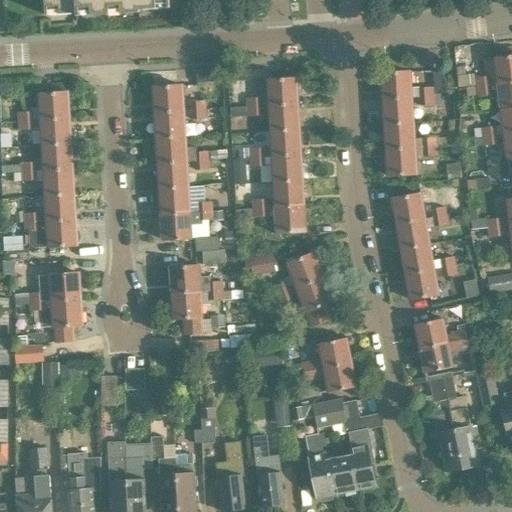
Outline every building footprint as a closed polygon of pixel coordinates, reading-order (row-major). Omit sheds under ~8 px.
[(43,0),(45,15),(76,13),(76,16),(109,14),(108,5),(119,4),(120,13),(139,12),(139,9),(170,7),(169,0),(43,0)] [(474,74),(457,76),(458,87),(459,87),(511,80),(511,56),(494,58),(485,59),(487,71),(487,76),(474,78),(474,74)] [(251,81),(251,70),(230,71),(231,82),(251,81)] [(218,82),(217,71),(196,72),(197,83),(218,82)] [(381,73),(382,99),(411,97),(419,97),(434,96),(434,94),(445,93),(444,72),(433,72),(434,87),(419,88),(419,87),(411,88),(410,72),(381,73)] [(246,99),(246,107),(297,104),(296,78),(267,80),(268,93),(259,94),(260,98),(246,99)] [(499,97),(500,109),(511,107),(511,80),(459,87),(460,99),(476,97),(476,95),(489,94),(490,99),(499,97)] [(0,84),(0,86),(1,95),(22,94),(22,84),(0,84)] [(153,87),(155,112),(183,111),(182,85),(153,87)] [(41,111),(18,113),(18,121),(33,120),(42,119),(67,117),(65,92),(40,94),(41,111)] [(419,97),(419,105),(435,105),(434,96),(419,97)] [(411,97),(382,99),(384,124),(413,123),(411,97)] [(191,110),(206,109),(206,101),(191,102),(191,110)] [(270,119),(270,131),(299,129),(297,104),(246,107),(247,116),(261,116),(261,119),(270,119)] [(475,138),(482,137),(496,136),(504,135),(511,133),(511,107),(500,109),(503,125),(474,129),(475,138)] [(207,119),(206,109),(191,110),(183,111),(155,112),(156,138),(185,136),(184,123),(194,122),(193,119),(207,119)] [(33,120),(18,121),(19,130),(42,128),(43,145),(69,143),(67,117),(42,119),(33,120)] [(384,124),(386,150),(415,148),(414,147),(413,123),(384,124)] [(270,131),(272,157),(301,155),(299,129),(270,131)] [(11,134),(0,134),(0,147),(11,148),(11,134)] [(193,147),(185,147),(185,136),(156,138),(158,163),(186,162),(194,161),(194,152),(193,147)] [(497,145),(496,136),(482,137),(483,146),(497,145)] [(422,138),(422,147),(422,148),(437,147),(437,138),(422,138)] [(21,163),(21,172),(70,168),(69,143),(43,145),(44,161),(35,162),(21,163)] [(415,148),(386,150),(387,176),(416,174),(415,156),(438,156),(437,147),(422,148),(422,147),(414,147),(415,148)] [(239,159),(249,158),(248,148),(239,148),(239,159)] [(249,149),(249,158),(264,157),(263,148),(249,149)] [(194,152),(194,161),(209,160),(209,152),(194,152)] [(272,157),(274,182),(302,180),(301,155),(272,157)] [(264,157),(249,158),(250,167),(264,166),(264,157)] [(209,160),(194,161),(195,170),(210,169),(209,160)] [(158,163),(159,189),(188,187),(186,162),(158,163)] [(446,164),(447,178),(462,177),(460,163),(446,164)] [(46,181),(47,195),(72,194),(70,168),(21,172),(22,180),(35,180),(35,182),(46,181)] [(234,176),(234,183),(249,182),(248,175),(234,176)] [(467,181),(468,191),(490,188),(488,178),(467,181)] [(252,200),(252,209),(304,205),(302,180),(274,182),(275,198),(252,200)] [(204,187),(188,187),(159,189),(161,214),(189,212),(197,212),(200,211),(213,210),(212,202),(204,203),(204,187)] [(25,213),(25,222),(74,219),(72,194),(47,195),(48,212),(25,213)] [(396,224),(425,219),(420,195),(420,194),(392,199),(396,224)] [(478,218),(476,199),(469,200),(471,229),(486,228),(485,218),(478,218)] [(510,226),(511,225),(511,199),(507,201),(509,217),(486,220),(487,229),(503,227),(510,226)] [(304,205),(252,209),(253,217),(264,217),(264,222),(276,221),(277,233),(305,231),(304,205)] [(432,218),(447,215),(446,207),(431,210),(432,218)] [(190,221),(213,219),(213,210),(200,211),(197,212),(189,212),(161,214),(163,240),(191,238),(190,221)] [(223,210),(213,210),(213,219),(224,219),(223,210)] [(15,223),(23,222),(23,214),(23,212),(14,212),(15,223)] [(449,224),(447,215),(432,218),(434,227),(449,224)] [(74,219),(25,222),(26,231),(29,231),(30,245),(32,247),(50,246),(76,245),(74,219)] [(396,224),(401,249),(429,244),(425,220),(425,219),(396,224)] [(504,235),(503,227),(487,229),(488,237),(504,235)] [(196,252),(202,252),(219,250),(218,237),(195,238),(196,252)] [(401,249),(405,275),(434,270),(434,269),(441,268),(456,266),(455,257),(440,259),(432,260),(429,244),(401,249)] [(6,250),(7,260),(29,258),(28,249),(6,250)] [(219,250),(202,252),(203,264),(226,263),(225,250),(219,250)] [(272,287),(275,296),(323,278),(314,253),(287,264),(293,279),(272,287)] [(245,260),(248,277),(280,271),(276,254),(245,260)] [(171,267),(172,293),(223,289),(222,281),(208,282),(208,281),(199,282),(198,266),(171,267)] [(456,266),(441,268),(442,277),(458,274),(456,266)] [(434,270),(405,275),(410,300),(438,295),(434,270)] [(29,293),(29,302),(80,299),(78,273),(40,276),(41,292),(29,293)] [(487,278),(490,293),(511,289),(511,274),(487,278)] [(323,278),(275,296),(278,304),(299,295),(306,312),(307,312),(312,326),(328,320),(323,306),(332,302),(323,278)] [(235,281),(222,281),(223,289),(223,290),(236,290),(235,281)] [(223,289),(172,293),(174,318),(184,318),(185,333),(201,332),(200,317),(201,317),(200,305),(210,305),(210,299),(223,298),(223,289)] [(80,299),(29,302),(30,311),(43,310),(43,314),(53,312),(54,326),(55,326),(56,341),(73,340),(72,325),(81,324),(80,299)] [(0,300),(0,311),(9,311),(9,300),(0,300)] [(9,311),(0,311),(0,323),(8,324),(9,311)] [(211,316),(211,328),(224,327),(224,315),(211,316)] [(414,324),(420,349),(467,339),(465,331),(451,334),(451,335),(446,336),(442,319),(414,324)] [(261,334),(262,345),(284,343),(283,333),(261,334)] [(229,337),(230,348),(260,346),(259,335),(229,337)] [(16,337),(17,346),(26,346),(26,336),(16,337)] [(302,363),(304,372),(351,363),(346,338),(319,344),(322,359),(302,363)] [(0,339),(0,351),(8,352),(8,340),(0,339)] [(190,341),(191,351),(218,350),(218,339),(190,341)] [(467,339),(420,349),(425,374),(452,368),(449,350),(454,349),(454,351),(469,348),(467,339)] [(16,347),(17,364),(44,362),(42,344),(26,346),(17,346),(16,347)] [(251,367),(284,365),(283,349),(249,351),(251,367)] [(8,352),(0,351),(0,363),(8,363),(8,352)] [(240,365),(239,355),(226,357),(227,366),(240,365)] [(58,363),(42,363),(43,385),(59,385),(58,363)] [(290,365),(292,375),(304,372),(302,363),(290,365)] [(351,363),(304,372),(306,382),(325,378),(328,392),(356,387),(351,363)] [(78,365),(61,365),(61,380),(78,380),(78,365)] [(143,370),(124,370),(125,391),(143,391),(143,370)] [(477,374),(483,405),(498,402),(491,371),(477,374)] [(101,406),(117,406),(117,376),(101,376),(101,406)] [(452,376),(442,378),(446,400),(462,468),(479,465),(471,425),(465,396),(457,398),(452,376)] [(446,400),(442,378),(428,381),(435,412),(431,413),(435,433),(437,433),(446,472),(462,468),(446,400)] [(511,391),(504,394),(508,411),(502,412),(508,434),(511,434),(511,435),(511,391)] [(315,417),(318,434),(321,447),(322,447),(326,446),(324,435),(345,431),(343,422),(347,421),(342,398),(312,404),(315,417)] [(347,421),(360,418),(357,401),(344,404),(347,421)] [(304,419),(315,417),(312,404),(290,409),(293,422),(304,420),(304,419)] [(203,429),(194,430),(195,443),(215,442),(213,417),(202,418),(203,429)] [(343,422),(345,431),(345,433),(350,432),(353,449),(350,449),(351,456),(352,456),(359,489),(375,486),(367,446),(366,446),(363,430),(364,429),(362,418),(347,421),(343,422)] [(321,447),(318,434),(305,436),(309,457),(317,498),(333,494),(327,460),(326,454),(323,454),(322,447),(321,447)] [(278,456),(268,457),(266,436),(253,437),(261,506),(284,503),(278,456)] [(151,437),(151,444),(152,460),(158,459),(159,475),(161,511),(176,511),(178,511),(176,464),(175,458),(164,459),(163,437),(151,437)] [(125,445),(125,442),(107,443),(109,482),(110,482),(111,495),(106,495),(106,503),(111,503),(111,511),(128,511),(126,458),(124,458),(124,447),(125,447),(125,445)] [(227,462),(217,463),(215,443),(201,444),(203,470),(218,469),(222,510),(244,508),(241,476),(243,476),(239,442),(225,444),(227,462)] [(151,444),(125,445),(125,447),(124,447),(124,458),(126,458),(128,511),(144,511),(143,480),(144,480),(143,468),(152,468),(152,460),(151,444)] [(30,449),(31,469),(49,468),(47,448),(30,449)] [(70,491),(68,491),(69,511),(93,511),(92,491),(99,491),(99,458),(88,458),(88,453),(68,454),(70,480),(69,480),(70,491)] [(175,454),(175,458),(176,464),(178,511),(183,511),(191,511),(192,511),(196,511),(193,463),(192,454),(175,454)] [(352,456),(351,456),(327,460),(333,494),(359,489),(352,456)] [(51,511),(48,476),(15,478),(18,511),(51,511)]
